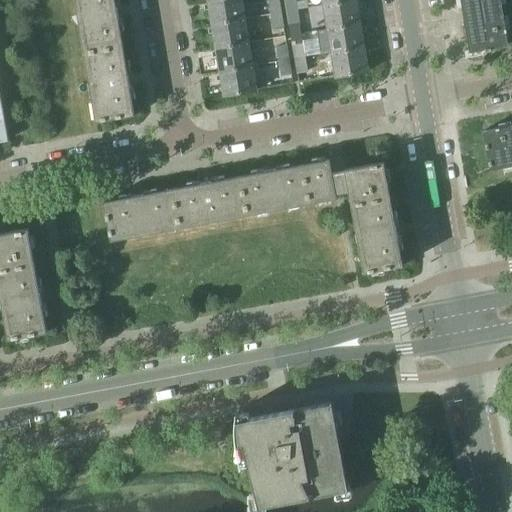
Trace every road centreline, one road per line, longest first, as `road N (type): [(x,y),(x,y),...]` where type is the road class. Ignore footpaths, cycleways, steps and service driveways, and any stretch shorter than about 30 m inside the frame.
road 1 (residential): [(0,410),(460,325)]
road 2 (residential): [(183,149),(419,102)]
road 3 (residential): [(460,325),(419,102)]
road 4 (tertiary): [(496,511),(460,325)]
road 5 (residential): [(0,186),(183,149)]
road 6 (residential): [(183,149),(156,0)]
